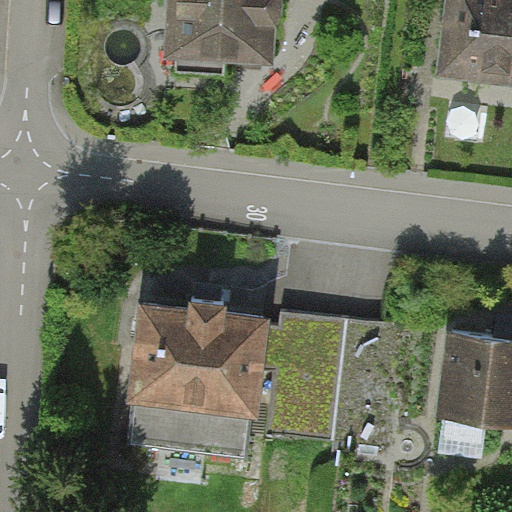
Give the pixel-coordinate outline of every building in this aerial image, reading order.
[(300,0),(172,0),(171,60),(299,63),(300,0)] [(511,0),(457,0),(447,80),(511,87),(511,0)] [(280,324),(147,307),(131,437),(263,454),(273,378),(280,324)] [(339,331),(280,324),(273,378),(332,385),(339,331)] [(511,333),(456,327),(445,415),(511,423),(511,333)]
